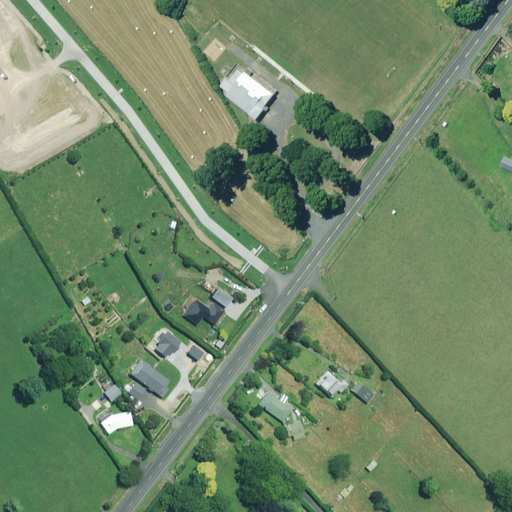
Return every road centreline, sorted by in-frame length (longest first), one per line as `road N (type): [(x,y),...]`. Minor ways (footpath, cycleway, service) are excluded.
road 1 (residential): [(294,287),(206,223),(126,108),(35,0)]
road 2 (tertiary): [(294,287),(510,0)]
road 3 (tertiary): [(126,511),(294,287)]
